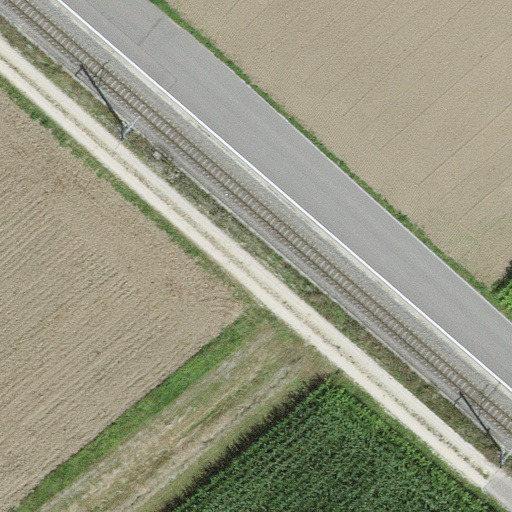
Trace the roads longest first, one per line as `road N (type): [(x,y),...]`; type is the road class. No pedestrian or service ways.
road 1 (track): [(0,62),(511,503)]
road 2 (tertiary): [(96,0),(511,360)]
